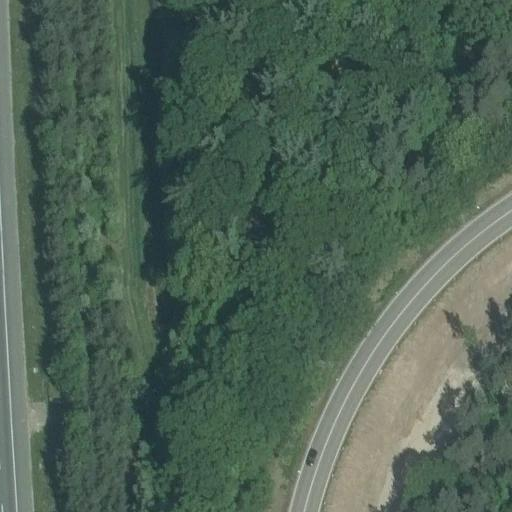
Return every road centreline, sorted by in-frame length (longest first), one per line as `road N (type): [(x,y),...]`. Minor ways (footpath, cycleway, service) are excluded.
road 1 (track): [(118,0),(112,272),(127,511)]
road 2 (tertiary): [(303,511),(323,443),(362,366),(414,294),(511,210)]
